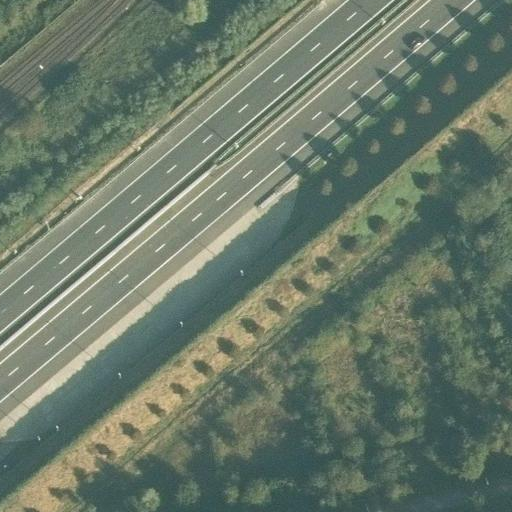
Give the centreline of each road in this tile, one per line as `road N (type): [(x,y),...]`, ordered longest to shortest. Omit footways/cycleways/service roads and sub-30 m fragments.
road 1 (motorway): [(0,380),(450,0)]
road 2 (motorway): [(369,0),(0,312)]
